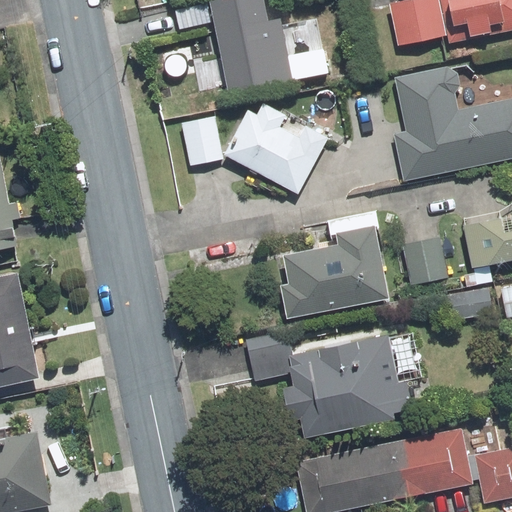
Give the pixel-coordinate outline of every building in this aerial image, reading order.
[(273,0),(206,0),(228,94),(291,80),(273,0)] [(432,0),(430,0),(391,8),(398,42),(439,34),(432,0)] [(511,0),(440,0),(448,39),(511,25),(511,0)] [(446,70),(397,80),(408,135),(398,138),(406,177),(511,155),(511,105),(456,117),(446,70)] [(297,187),(322,139),(306,131),(299,143),(271,129),(277,117),(262,109),(256,121),(244,115),(226,150),(297,187)] [(219,152),(212,120),(183,126),(190,158),(219,152)] [(0,174),(0,248),(15,246),(0,174)] [(511,220),(465,229),(473,266),(511,257),(511,220)] [(383,296),(369,229),(338,236),(340,248),(282,259),(288,288),(283,289),(288,315),(383,296)] [(438,242),(403,249),(410,283),(445,276),(438,242)] [(11,282),(0,284),(0,383),(31,377),(11,282)] [(511,288),(502,290),(506,317),(511,316),(511,288)] [(491,313),(488,290),(449,295),(452,318),(491,313)] [(280,334),(246,341),(255,378),(288,370),(280,334)] [(382,338),(290,358),(297,387),(283,390),(289,417),(298,415),(302,436),(390,417),(388,412),(406,408),(401,385),(393,387),(382,338)] [(467,480),(457,433),(300,463),(309,510),(467,480)] [(0,507),(44,499),(33,447),(0,454),(0,507)] [(511,493),(511,452),(477,460),(486,499),(511,493)]
